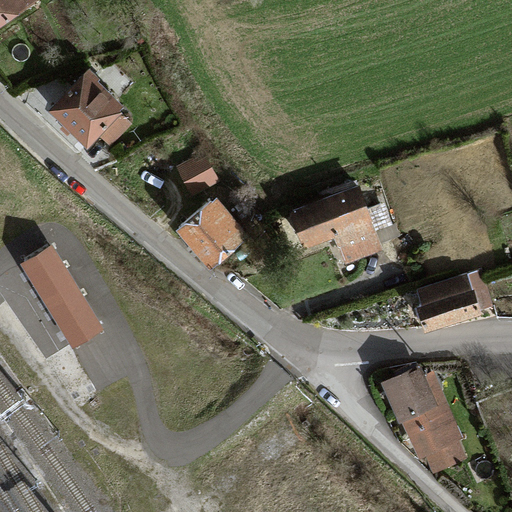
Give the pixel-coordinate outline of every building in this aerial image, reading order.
[(0,0),(0,21),(31,0),(0,0)] [(88,67),(50,106),(65,121),(61,125),(67,131),(71,126),(86,141),(97,130),(109,142),(130,121),(88,80),(94,73),(88,67)] [(356,185),(292,209),(304,243),(333,232),(342,255),(378,242),(377,241),(365,208),(356,185)] [(241,236),(209,198),(178,224),(191,241),(187,245),(193,252),(198,248),(210,263),(241,236)] [(387,224),(378,202),(365,208),(377,241),(398,233),(393,222),(387,224)] [(44,243),(23,257),(76,342),(99,328),(44,243)] [(468,270),(418,286),(423,301),(418,303),(426,325),(492,303),(485,281),(473,285),(468,270)] [(416,364),(384,379),(400,415),(403,414),(420,451),(425,449),(434,468),(463,455),(434,391),(430,393),(422,376),(416,364)] [(438,390),(430,373),(422,376),(430,393),(434,391),(438,390)]
